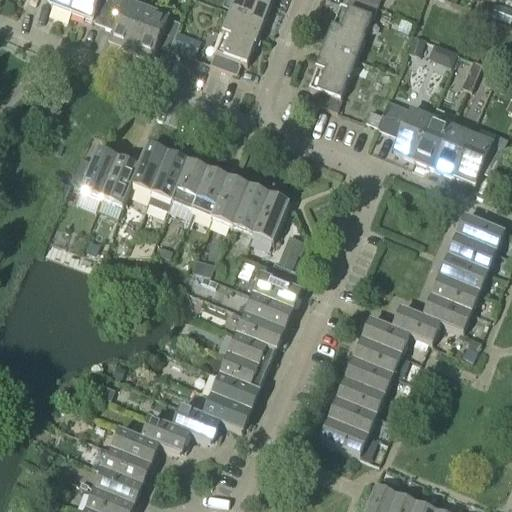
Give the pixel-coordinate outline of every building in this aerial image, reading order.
[(78,0),(53,0),(50,11),(71,19),(78,0)] [(102,0),(78,0),(71,19),(104,32),(114,5),(102,1),(102,0)] [(128,0),(115,0),(114,5),(104,32),(114,36),(108,51),(130,59),(146,18),(126,10),(129,0),(128,0)] [(235,0),(229,16),(263,29),(269,13),(267,13),(272,0),(235,0)] [(351,0),(350,4),(376,14),(380,1),(379,1),(379,0),(351,0)] [(372,23),(376,14),(350,4),(346,15),(340,12),(330,39),(329,38),(323,54),(356,66),(365,43),(364,43),(371,23),(372,23)] [(257,44),(263,29),(229,16),(221,40),(222,40),(215,59),(214,59),(209,71),(237,81),(237,79),(235,79),(239,68),(246,70),(256,44),(257,44)] [(179,30),(146,18),(130,59),(151,67),(157,53),(169,57),(179,30)] [(178,39),(173,51),(194,59),(199,48),(178,39)] [(424,58),(427,43),(416,40),(412,56),(424,58)] [(437,47),(430,63),(452,73),(459,57),(437,47)] [(348,87),(356,66),(323,54),(317,69),(318,70),(308,95),(315,98),(311,107),(309,106),(309,108),(336,119),(340,107),(340,106),(347,86),(348,87)] [(472,67),(466,81),(476,84),(482,71),(472,67)] [(471,98),(476,84),(466,81),(461,94),(471,98)] [(387,107),(380,124),(376,134),(398,144),(392,158),(412,167),(430,125),(387,107)] [(433,175),(450,134),(455,123),(435,114),(430,126),(430,125),(412,167),(433,175)] [(376,134),(380,124),(369,119),(365,130),(376,134)] [(452,183),(469,142),(450,134),(433,175),(452,183)] [(503,156),(469,142),(452,183),(474,192),(480,179),(491,183),(503,156)] [(148,202),(163,167),(158,165),(161,158),(152,154),(150,157),(144,154),(136,173),(137,174),(135,178),(129,194),(130,194),(148,202)] [(100,208),(114,173),(110,171),(112,164),(102,160),(101,163),(95,160),(90,171),(79,167),(69,191),(80,195),(78,199),(100,208)] [(166,220),(169,210),(186,171),(179,169),(180,166),(171,162),(168,169),(163,167),(148,202),(145,211),(166,220)] [(120,216),(130,194),(129,194),(135,178),(130,176),(132,172),(122,168),(119,175),(114,173),(100,208),(120,216)] [(189,219),(203,184),(199,182),(202,175),(192,170),(190,173),(186,171),(169,210),(189,219)] [(209,227),(225,188),(219,185),(220,182),(211,178),(208,186),(203,184),(189,219),(209,227)] [(229,235),(243,200),(239,198),(242,191),(232,187),(231,190),(225,188),(209,227),(229,235)] [(250,243),(266,205),(260,202),(261,199),(251,195),(248,202),(243,200),(229,235),(250,243)] [(272,207),(266,205),(250,243),(270,252),(285,217),(279,215),(282,208),(273,204),(272,207)] [(462,240),(460,245),(495,259),(503,239),(465,223),(462,229),(459,227),(455,237),(462,240)] [(486,279),(495,259),(460,245),(458,250),(451,247),(447,256),(451,258),(448,264),(486,279)] [(279,270),(290,275),(296,260),(285,255),(279,270)] [(486,279),(448,264),(446,269),(442,268),(438,278),(445,281),(443,286),(478,300),(486,279)] [(261,282),(252,303),(291,319),(293,313),(297,315),(301,306),(294,303),(296,297),(283,292),(289,278),(273,270),(267,284),(261,282)] [(470,320),(478,300),(443,286),(441,291),(434,288),(431,297),(434,298),(432,304),(470,320)] [(291,319),(252,303),(244,323),(279,338),(281,332),(288,335),(292,326),(289,325),(291,319)] [(461,341),(470,320),(432,304),(429,310),(426,308),(422,318),(429,321),(427,326),(440,331),(439,332),(461,341)] [(430,353),(439,332),(440,331),(427,326),(405,316),(402,322),(395,319),(391,329),(394,330),(392,335),(409,342),(408,344),(430,353)] [(277,343),(279,338),(244,323),(235,344),(274,359),(276,353),(280,355),(283,345),(277,343)] [(409,342),(392,335),(370,326),(368,333),(364,331),(361,341),(367,343),(365,348),(401,363),(408,344),(409,342)] [(274,359),(235,344),(227,363),(262,378),(264,373),(271,375),(274,367),(271,366),(274,359)] [(392,383),(401,363),(365,348),(363,354),(356,351),(352,360),(356,362),(353,367),(392,383)] [(262,378),(227,363),(218,384),(257,400),(259,394),(263,395),(267,386),(260,383),(262,378)] [(384,404),(392,383),(353,367),(351,373),(348,372),(344,382),(350,384),(348,389),(384,404)] [(257,400),(218,384),(210,404),(245,418),(247,413),(254,416),(258,407),(254,405),(257,400)] [(376,424),(384,404),(348,389),(346,394),(340,391),(336,401),(339,402),(337,408),(376,424)] [(243,423),(245,418),(210,404),(202,423),(201,425),(218,432),(240,441),(243,434),(246,435),(250,426),(243,423)] [(367,443),(376,424),(337,408),(335,413),(331,412),(327,421),(334,424),(332,429),(367,443)] [(216,437),(218,432),(201,425),(202,423),(180,414),(171,435),(171,436),(187,443),(187,444),(206,452),(208,446),(215,448),(219,439),(216,437)] [(185,449),(187,444),(187,443),(171,436),(171,435),(149,425),(140,447),(140,448),(159,456),(159,457),(175,464),(178,458),(184,460),(188,451),(185,449)] [(359,465),(367,443),(332,429),(330,434),(323,431),(319,441),(322,442),(319,449),(359,465)] [(156,456),(159,457),(159,456),(140,448),(140,447),(119,438),(110,459),(145,474),(147,469),(153,472),(157,462),(154,461),(156,456)] [(143,479),(145,474),(110,459),(101,480),(140,496),(142,489),(145,491),(149,481),(143,479)] [(140,496),(101,480),(93,500),(122,511),(129,511),(130,510),(135,511),(136,511),(141,503),(138,501),(140,496)] [(392,511),(396,502),(375,493),(367,511),(392,511)] [(122,511),(93,500),(88,511),(122,511)] [(415,511),(416,510),(396,502),(392,511),(415,511)]
